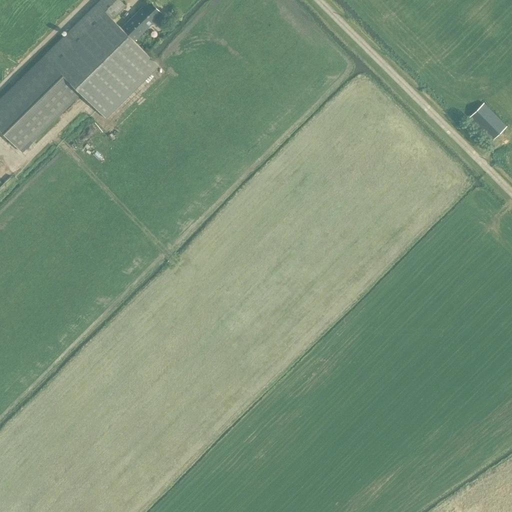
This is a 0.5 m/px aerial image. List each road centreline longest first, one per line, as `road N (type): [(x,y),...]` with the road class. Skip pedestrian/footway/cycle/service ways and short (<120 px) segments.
road 1 (unclassified): [(511,193),(318,0)]
road 2 (track): [(0,86),(86,0)]
